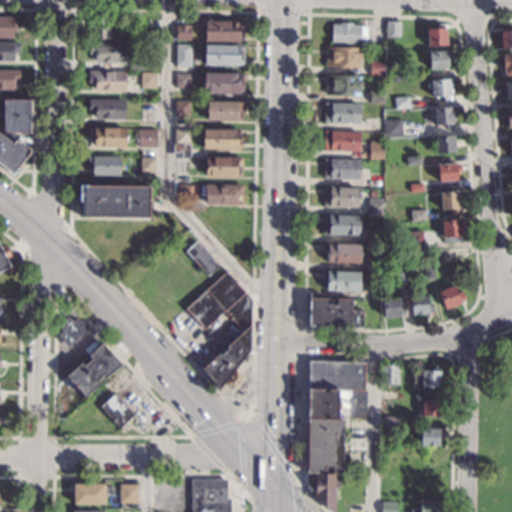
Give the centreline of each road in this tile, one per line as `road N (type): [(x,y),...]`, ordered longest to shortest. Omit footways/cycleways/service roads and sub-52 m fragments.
road 1 (residential): [(35,511),(51,0)]
road 2 (tertiary): [(272,487),(278,0)]
road 3 (tertiary): [(239,452),(60,252),(0,199)]
road 4 (residential): [(505,314),(474,3)]
road 5 (residential): [(239,452),(36,457)]
road 6 (residential): [(468,335),(275,342)]
road 7 (residential): [(465,511),(468,335)]
